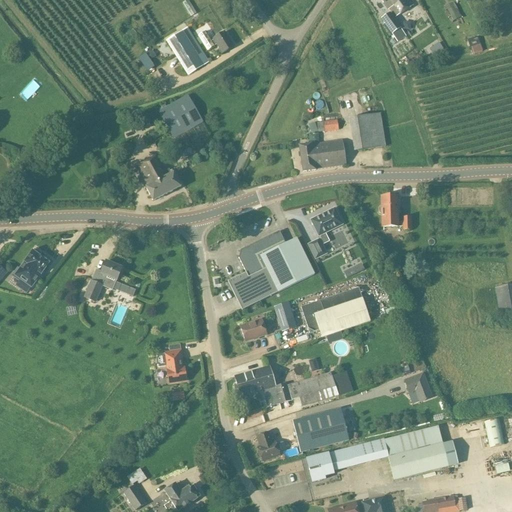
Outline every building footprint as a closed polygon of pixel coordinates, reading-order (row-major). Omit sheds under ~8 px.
[(381,0),(383,3),(386,7),(387,7),(392,14),(395,17),(402,13),(404,16),(403,19),(405,22),(410,23),(414,21),(414,17),(412,13),(408,13),(406,10),(412,5),(408,0),(381,0)] [(451,17),(459,13),(453,2),(444,7),(446,11),(448,10),(451,17)] [(406,36),(400,28),(393,18),(391,15),(389,13),(381,19),(391,33),(398,42),(406,36)] [(125,36),(130,43),(138,37),(133,30),(125,36)] [(188,76),(203,66),(182,32),(163,44),(171,58),(175,56),(188,76)] [(212,48),(216,45),(222,54),(233,47),(224,32),(213,39),(214,40),(209,43),(212,48)] [(454,58),(471,52),(472,54),(482,51),(478,37),(453,45),(449,34),(445,36),(451,54),(453,54),(454,58)] [(152,52),(146,56),(149,60),(155,56),(152,52)] [(158,112),(173,139),(204,122),(188,95),(158,112)] [(380,114),(349,119),(354,152),(386,147),(380,114)] [(325,133),(339,131),(338,119),(323,121),(323,122),(317,123),(318,131),(316,123),(309,125),(312,134),(319,132),(319,133),(325,132),(325,133)] [(316,170),(315,169),(345,165),(342,141),(312,146),(312,144),(299,146),(303,172),(316,170)] [(146,188),(153,202),(181,188),(173,173),(173,174),(172,171),(170,172),(169,170),(168,171),(161,155),(135,168),(146,188)] [(382,227),(398,227),(404,226),(404,230),(411,230),(411,218),(404,218),(404,221),(398,221),(397,197),(381,197),(382,206),(381,206),(380,206),(379,206),(379,207),(378,207),(377,208),(377,209),(377,210),(377,211),(378,212),(378,213),(379,213),(380,214),(381,214),(382,214),(382,227)] [(335,210),(334,209),(333,209),(325,213),(320,216),(311,220),(310,220),(311,221),(318,236),(318,237),(319,236),(321,240),(319,241),(319,240),(308,245),(315,260),(326,254),(322,245),(329,242),(325,234),(341,225),(341,226),(342,225),(342,224),(335,210)] [(228,282),(242,311),(314,275),(296,239),(285,244),(279,232),(241,250),(239,258),(246,273),(228,282)] [(40,257),(41,255),(41,253),(36,249),(34,250),(15,275),(31,287),(49,264),(40,257)] [(113,290),(116,281),(122,269),(106,262),(102,272),(96,270),(91,281),(84,298),(96,303),(103,286),(113,290)] [(207,262),(208,272),(216,272),(216,262),(207,262)] [(500,316),(511,314),(511,284),(496,287),(500,316)] [(135,291),(121,285),(118,291),(133,297),(135,291)] [(322,338),(342,332),(369,322),(358,288),(301,308),(309,334),(319,330),(322,338)] [(296,328),(288,303),(274,308),(282,333),(296,328)] [(268,318),(262,320),(240,327),(245,342),(267,335),(264,328),(270,326),(268,318)] [(160,354),(164,353),(168,384),(186,381),(185,373),(183,373),(180,351),(179,351),(178,345),(159,348),(160,354)] [(240,397),(262,391),(275,387),(269,367),(235,377),(240,397)] [(275,387),(279,404),(299,399),(301,407),(338,396),(331,372),(287,384),(287,383),(275,387)] [(423,374),(406,381),(409,389),(415,387),(421,402),(432,397),(423,374)] [(275,387),(262,391),(267,408),(279,404),(275,387)] [(171,395),(172,403),(184,401),(183,393),(171,395)] [(340,410),(293,422),(300,453),(348,441),(340,410)] [(342,414),(344,424),(352,422),(350,413),(342,414)] [(500,419),(484,422),(489,447),(504,444),(500,419)] [(257,448),(263,462),(280,456),(275,441),(272,442),(269,432),(257,437),(260,447),(257,448)] [(394,481),(449,467),(443,443),(388,457),(394,481)] [(328,453),(306,459),(309,470),(311,475),(310,475),(312,483),(314,483),(322,481),(325,480),(324,477),(331,475),(334,475),(333,472),(355,466),(350,448),(328,454),(328,453)] [(497,474),(510,471),(508,463),(495,466),(497,474)] [(137,488),(148,481),(142,471),(131,479),(137,488)] [(165,491),(178,511),(197,499),(189,487),(181,492),(176,484),(165,491)] [(135,486),(123,493),(135,511),(146,503),(135,486)] [(382,511),(379,498),(359,503),(361,511),(382,511)] [(454,499),(436,502),(438,510),(455,507),(454,499)]
